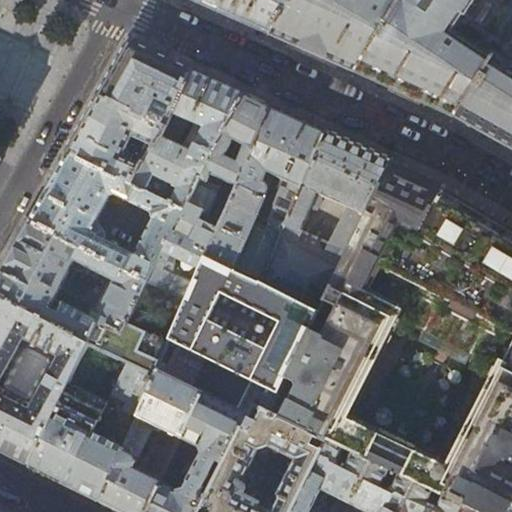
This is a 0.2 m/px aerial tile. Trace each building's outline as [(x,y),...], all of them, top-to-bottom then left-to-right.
[(192,0),(240,21),(269,35),(289,0),(192,0)] [(311,53),(355,73),(398,0),(289,0),(269,35),(311,53)] [(420,102),(453,117),(492,58),(451,32),(462,14),(465,16),(475,0),(404,0),(403,2),(399,0),(398,0),(355,73),(420,102)] [(115,71),(100,97),(164,130),(191,72),(159,57),(130,44),(116,69),(115,71)] [(485,135),(511,149),(511,64),(495,53),(492,58),(453,117),(485,135)] [(132,185),(185,210),(243,95),(214,82),(191,72),(164,130),(155,146),(143,166),(132,185)] [(261,283),(325,132),(301,121),(255,100),(243,95),(185,210),(149,281),(145,289),(183,307),(205,257),(261,283)] [(85,124),(68,153),(132,185),(143,166),(124,157),(134,136),(155,146),(164,130),(100,97),(85,124)] [(323,301),(393,164),(394,162),(363,149),(325,132),(261,283),(318,311),(323,301)] [(185,210),(132,185),(68,153),(51,184),(30,221),(149,281),(185,210)] [(511,511),(511,227),(505,224),(444,187),(393,164),(323,301),(336,308),(322,337),(309,331),(286,380),(297,386),(281,418),(328,441),(372,462),(390,470),(401,476),(416,483),(475,511),(511,511)] [(145,289),(149,281),(30,221),(11,256),(0,274),(0,297),(89,344),(99,323),(122,335),(127,324),(145,289)] [(167,344),(154,375),(100,501),(121,511),(199,511),(253,405),(270,413),(286,380),(309,331),(318,311),(261,283),(205,257),(183,307),(167,344)] [(0,450),(28,465),(89,344),(0,297),(0,450)] [(167,344),(127,324),(122,335),(99,323),(89,344),(154,375),(167,344)] [(61,482),(100,501),(154,375),(89,344),(28,465),(61,482)] [(270,413),(253,405),(199,511),(292,511),(328,441),(281,418),(270,413)] [(372,462),(328,441),(292,511),(310,511),(322,490),(338,498),(332,510),(336,511),(346,511),(351,504),(372,462)] [(401,511),(416,483),(401,476),(395,488),(384,482),(390,470),(372,462),(351,504),(365,511),(401,511)] [(475,511),(416,483),(401,511),(475,511)]
